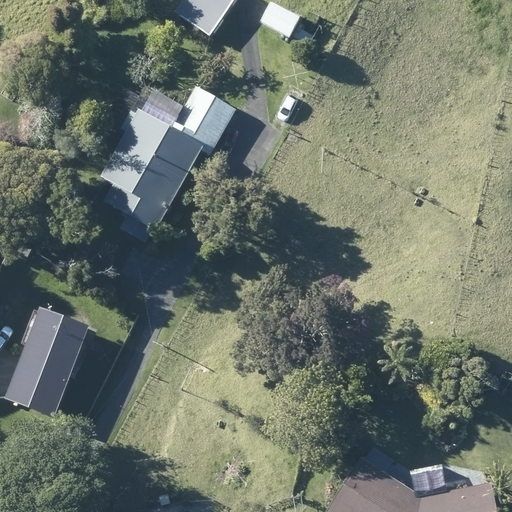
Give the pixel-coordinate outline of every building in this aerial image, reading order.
[(206,39),(232,0),(178,0),(169,14),(206,39)] [(287,38),(296,20),(267,5),(256,26),(258,27),(286,41),(287,38)] [(212,150),(232,113),(191,91),(172,126),(167,134),(135,117),(133,115),(96,183),(109,190),(99,208),(121,221),(115,233),(140,247),(151,226),(156,229),(197,153),(207,159),(212,150)] [(83,332),(49,319),(35,314),(18,358),(6,390),(0,404),(47,423),(63,382),(83,332)] [(381,476),(389,462),(369,450),(361,463),(356,460),(323,511),(491,511),(487,486),(475,488),(448,493),(443,494),(439,470),(439,468),(409,473),(413,495),(381,476)]
